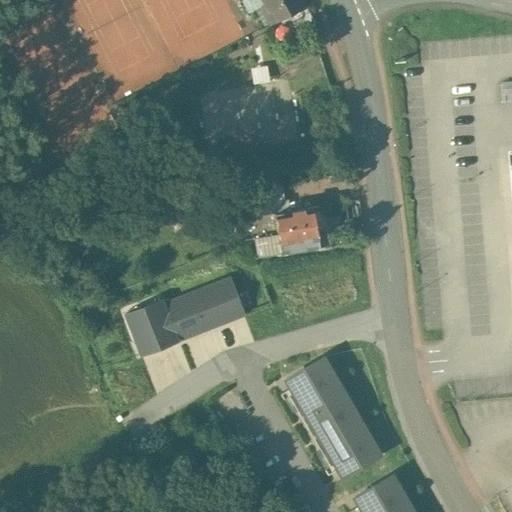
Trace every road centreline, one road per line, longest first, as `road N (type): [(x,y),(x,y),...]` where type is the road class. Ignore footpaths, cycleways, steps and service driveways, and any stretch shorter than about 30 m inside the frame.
road 1 (residential): [(345,7),(368,93),(393,323)]
road 2 (residential): [(393,323),(234,359),(128,437)]
road 3 (residential): [(393,323),(431,452),(468,511)]
